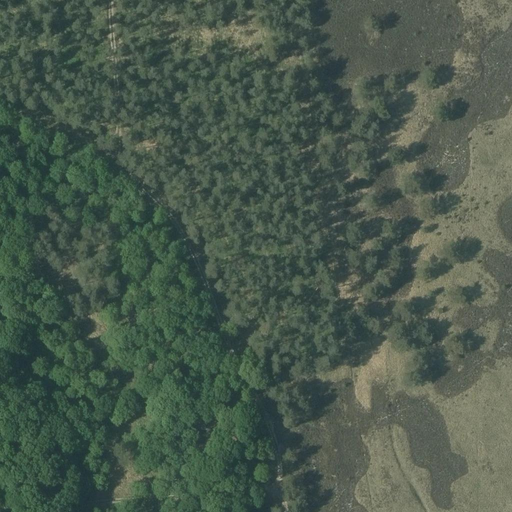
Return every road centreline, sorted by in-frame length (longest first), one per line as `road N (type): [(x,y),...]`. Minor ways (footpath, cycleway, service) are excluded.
road 1 (track): [(107,0),(119,161),(175,226),(225,350),(268,414),(282,511)]
road 2 (track): [(0,505),(279,482)]
road 3 (track): [(119,161),(0,105)]
